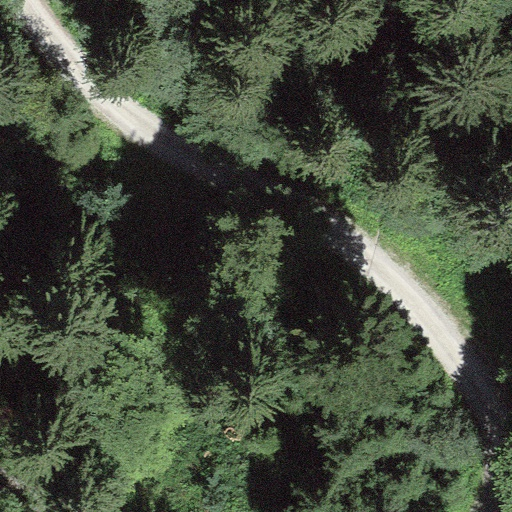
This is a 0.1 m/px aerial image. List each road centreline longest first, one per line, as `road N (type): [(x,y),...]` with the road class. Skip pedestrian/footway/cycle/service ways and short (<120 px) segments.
road 1 (track): [(0,13),(104,89),(405,277),(500,381),(511,451)]
road 2 (track): [(511,498),(492,511),(120,511),(0,455)]
